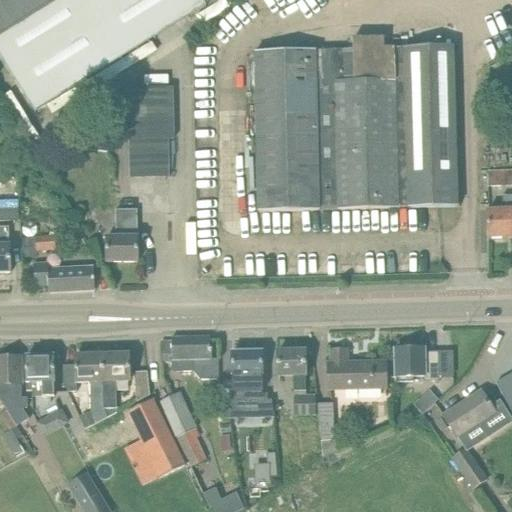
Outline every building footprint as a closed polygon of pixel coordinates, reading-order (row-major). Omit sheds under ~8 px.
[(199,0),(0,0),(0,56),(34,111),(123,59),(168,32),(206,10),(199,0)] [(254,52),(258,193),(259,213),(457,207),(453,46),(254,52)] [(128,91),(112,103),(112,130),(129,129),(130,159),(130,179),(169,178),(168,140),(174,140),(172,76),(139,76),(140,89),(128,89),(128,91)] [(511,170),(488,172),(488,187),(511,185),(511,170)] [(0,220),(19,220),(18,192),(0,192),(0,220)] [(487,211),(488,239),(511,237),(511,195),(502,196),(503,210),(487,211)] [(115,211),(116,238),(106,238),(107,263),(138,263),(137,211),(115,211)] [(0,273),(11,273),(10,253),(9,228),(0,228),(0,273)] [(55,236),(55,233),(43,234),(43,237),(35,238),(35,239),(21,240),(23,258),(37,256),(36,253),(57,250),(56,236),(55,236)] [(48,286),(49,293),(95,291),(94,268),(49,270),(49,264),(34,265),(35,287),(48,286)] [(173,372),(193,372),(200,380),(219,380),(218,359),(213,360),(212,349),(210,350),(210,338),(171,339),(171,342),(162,342),(163,362),(173,362),(173,372)] [(395,349),(395,369),(396,383),(414,382),(414,378),(425,378),(425,382),(439,381),(439,352),(424,353),(424,349),(395,349)] [(234,353),(232,353),(232,375),(233,393),(233,401),(261,400),(262,416),(273,415),(274,419),(275,419),(272,400),(268,400),(268,394),(263,394),(263,392),(262,375),(262,352),(247,353),(247,350),(234,350),(234,353)] [(328,364),(329,384),(329,391),(386,390),(386,363),(347,364),(347,351),(331,351),(331,364),(328,364)] [(277,352),(278,372),(278,377),(294,377),(294,392),(306,392),(306,372),(305,352),(277,352)] [(129,355),(102,356),(103,407),(108,418),(116,414),(116,384),(130,384),(129,355)] [(103,407),(102,356),(76,356),(76,366),(63,367),(64,383),(68,393),(77,393),(77,384),(91,384),(91,410),(92,412),(79,418),(85,430),(108,418),(103,407)] [(26,358),(26,378),(27,392),(42,391),(43,398),(55,397),(54,357),(26,358)] [(0,400),(6,411),(7,411),(17,426),(29,419),(23,410),(28,407),(28,399),(22,399),(21,358),(0,358),(0,400)] [(150,396),(147,372),(134,374),(137,403),(150,396)] [(511,374),(496,383),(506,401),(511,412),(511,374)] [(438,391),(420,392),(420,407),(425,413),(443,396),(438,391)] [(482,392),(444,417),(461,443),(484,428),(490,438),(511,423),(499,403),(492,408),(482,392)] [(180,393),(160,402),(190,468),(207,460),(197,438),(199,437),(196,430),(197,430),(180,393)] [(294,417),(316,417),(316,397),(294,397),(294,417)] [(152,401),(130,412),(161,477),(184,466),(152,401)] [(334,441),(333,404),(317,405),(321,442),(334,441)] [(7,411),(6,411),(0,415),(0,416),(9,431),(3,436),(16,458),(24,453),(16,439),(22,436),(17,427),(17,426),(7,411)] [(63,416),(59,418),(60,422),(51,426),(53,431),(67,424),(63,416)] [(244,417),(229,419),(235,468),(250,466),(244,417)] [(451,458),(472,490),(488,480),(467,448),(451,458)] [(110,511),(87,474),(66,486),(82,511),(110,511)]
